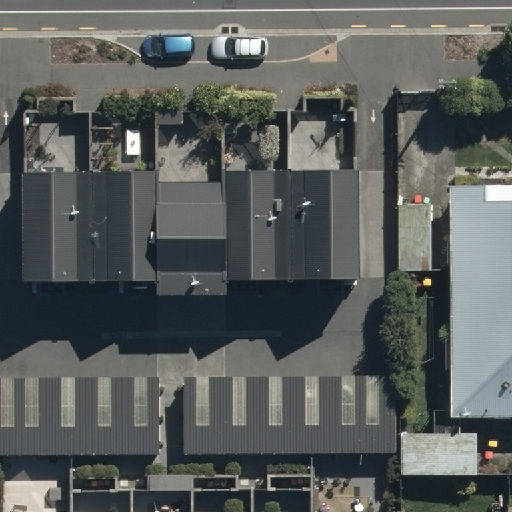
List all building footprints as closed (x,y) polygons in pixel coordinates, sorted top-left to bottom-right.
[(149,161),(15,162),(16,274),(151,273),(151,289),(223,288),(222,268),(353,267),(352,160),(220,161),(220,173),(149,174),(149,161)] [(511,411),(511,175),(447,176),(447,203),(399,203),(399,269),(445,269),(445,412),(511,411)] [(152,370),(0,373),(0,456),(153,454),(152,370)] [(394,374),(184,372),(183,446),(393,447),(394,374)] [(478,432),(400,433),(400,474),(479,472),(478,432)]
